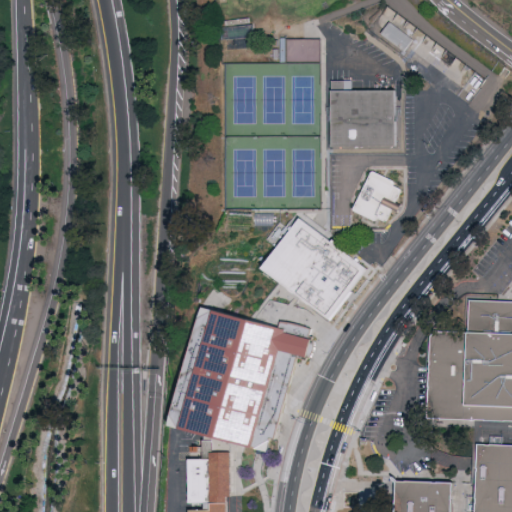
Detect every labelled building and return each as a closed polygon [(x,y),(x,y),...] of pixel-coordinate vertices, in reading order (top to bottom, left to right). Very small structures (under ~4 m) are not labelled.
[(491,83),(482,99),(434,64),(426,59),(381,28),(392,9),(433,40),(459,59),(491,83)] [(287,41),(287,59),(319,58),(319,41),(287,41)] [(374,148),(336,150),(336,121),(336,93),(373,92),(398,92),(399,121),(399,147),(374,148)] [(407,195),(393,225),(374,219),(357,213),(373,182),(374,179),(376,175),(392,182),(399,185),(397,188),(407,195)] [(274,212),(256,211),(256,224),(274,224),(274,212)] [(348,304),(334,324),(314,310),(307,304),(265,272),(287,243),(303,222),(314,230),(332,243),(371,272),(348,304)] [(511,305),(511,425),(497,425),(462,424),(437,424),(432,424),(435,364),(436,343),(436,334),(475,335),(475,305),(496,305),(511,305)] [(183,425),(274,445),(275,439),(266,437),(267,430),(268,430),(285,348),(313,354),(318,330),(209,307),(183,425)] [(230,500),(230,511),(215,511),(215,505),(195,505),(195,488),(195,462),(207,462),(206,442),(215,442),(214,455),(236,456),(237,487),(238,500),(230,500)] [(511,511),(481,511),(482,485),(483,447),(498,447),(511,447),(511,511)] [(400,511),(401,486),(402,485),(437,485),(457,485),(456,511),(400,511)]
